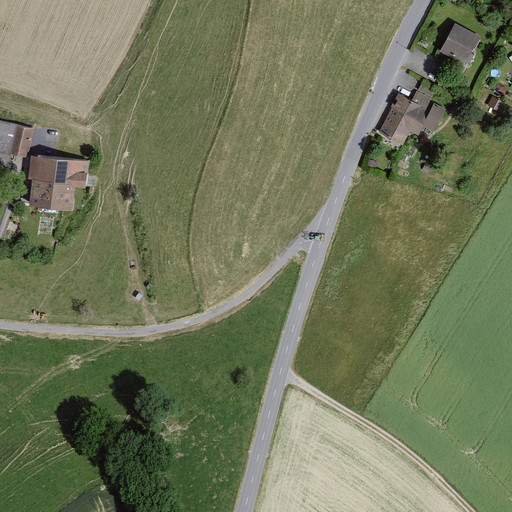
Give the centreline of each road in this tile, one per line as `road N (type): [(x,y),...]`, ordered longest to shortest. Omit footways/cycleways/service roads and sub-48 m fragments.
road 1 (unclassified): [(328,220),(234,304),(171,327),(117,333),(0,325)]
road 2 (tertiary): [(244,511),(328,220)]
road 3 (track): [(281,372),(419,453),(477,511)]
road 4 (tertiary): [(328,220),(425,0)]
road 5 (track): [(125,332),(11,406)]
